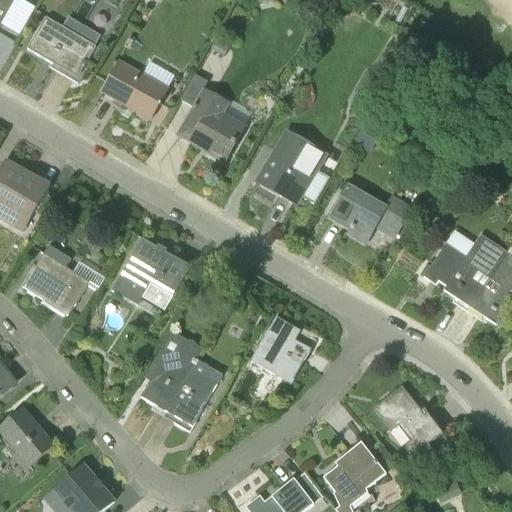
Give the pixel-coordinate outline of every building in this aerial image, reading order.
[(0,0),(0,27),(16,0),(0,0)] [(96,48),(95,47),(62,28),(46,19),(27,51),(53,66),(54,64),(77,77),(83,67),(84,68),(96,48)] [(211,51),(224,58),(229,50),(216,42),(211,51)] [(161,106),(160,106),(168,92),(141,77),(141,76),(119,64),(102,94),(126,108),(127,107),(151,121),(159,108),(160,108),(161,106)] [(387,85),(366,73),(355,93),(376,105),(387,85)] [(241,135),(219,123),(223,115),(229,105),(204,91),(193,110),(177,138),(224,165),(241,135)] [(352,145),(369,156),(380,138),(362,127),(352,145)] [(314,172),(323,156),(288,136),(259,186),(294,206),(299,197),(313,205),(327,180),(314,172)] [(35,214),(50,187),(49,187),(48,188),(6,163),(7,162),(6,161),(0,171),(0,206),(22,219),(27,209),(35,214)] [(347,189),(330,219),(353,232),(355,230),(370,239),(375,229),(395,240),(412,211),(411,210),(409,214),(396,207),(398,203),(392,199),(385,211),(347,189)] [(444,292),(470,310),(507,254),(481,236),(466,259),(446,245),(424,279),(430,283),(433,279),(446,288),(444,292)] [(125,270),(173,298),(190,269),(142,240),(125,270)] [(511,257),(507,254),(470,310),(496,327),(511,303),(511,257)] [(44,255),(23,289),(69,318),(89,286),(97,291),(105,278),(79,261),(71,272),(44,255)] [(238,281),(220,270),(214,280),(232,291),(238,281)] [(251,363),(291,386),(311,351),(295,342),(301,333),(276,319),(251,363)] [(141,399),(167,414),(191,372),(203,351),(198,348),(196,344),(192,341),(187,342),(184,343),(173,362),(165,357),(150,382),(141,399)] [(0,398),(16,385),(0,366),(0,398)] [(191,372),(167,414),(177,420),(174,425),(190,434),(196,424),(223,376),(212,369),(205,381),(191,372)] [(398,428),(418,453),(443,435),(424,411),(422,413),(402,388),(373,410),(391,434),(398,428)] [(0,430),(0,433),(30,468),(54,448),(23,411),(0,430)] [(339,511),(366,492),(386,476),(361,444),(347,456),(350,459),(338,464),(339,467),(323,479),(334,493),(332,496),(338,509),(339,511)] [(388,469),(396,462),(383,448),(376,455),(388,469)] [(104,511),(115,503),(103,489),(102,490),(83,468),(54,492),(70,511),(104,511)] [(246,509),(248,511),(306,511),(314,506),(294,481),(265,504),(260,498),(246,509)] [(432,495),(438,505),(454,495),(448,485),(432,495)]
